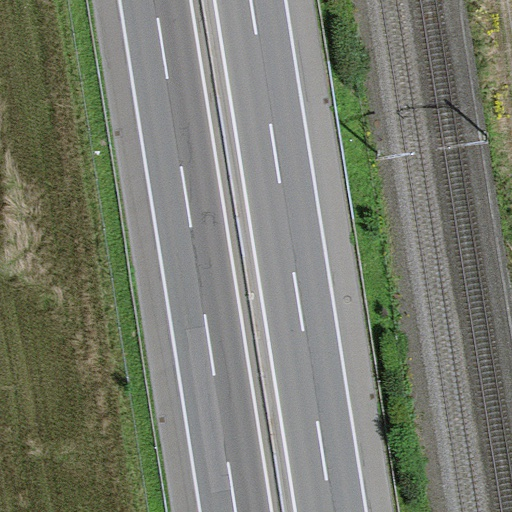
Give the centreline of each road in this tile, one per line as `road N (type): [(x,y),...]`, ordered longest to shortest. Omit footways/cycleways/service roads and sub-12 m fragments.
road 1 (motorway): [(156,0),(237,511)]
road 2 (motorway): [(331,511),(250,0)]
